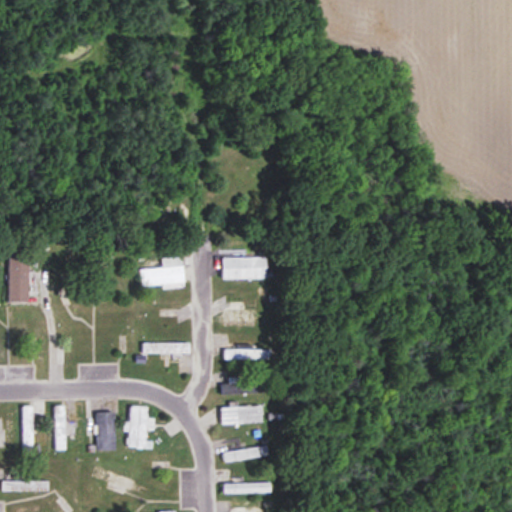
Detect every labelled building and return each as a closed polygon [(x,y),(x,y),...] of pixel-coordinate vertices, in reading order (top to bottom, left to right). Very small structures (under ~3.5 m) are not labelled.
[(27,255),(7,255),(7,304),(27,304),(27,255)] [(108,298),(108,258),(89,258),(89,298),(108,298)] [(183,288),(181,258),(161,259),(161,269),(139,270),(140,287),(160,286),(160,290),(183,288)] [(221,258),(221,279),(264,279),(264,258),(221,258)] [(255,327),(255,309),(225,309),(225,327),(255,327)] [(141,354),(189,354),(189,343),(141,343),(141,354)] [(270,360),(270,350),(223,350),(223,360),(270,360)] [(239,383),(239,379),(228,379),(228,385),(220,385),(220,394),(269,394),(269,383),(239,383)] [(146,442),(147,407),(129,406),(128,449),(152,449),(152,442),(146,442)] [(31,407),(22,407),(22,454),(31,454),(31,407)] [(261,407),(220,407),(220,425),(261,425),(261,407)] [(114,451),(114,413),(96,413),(96,451),(114,451)] [(222,452),(223,462),(267,458),(266,448),(222,452)] [(129,489),(131,482),(95,468),(93,476),(129,489)] [(1,482),(1,492),(47,492),(47,482),(1,482)] [(269,485),(222,485),(222,494),(269,494),(269,485)]
